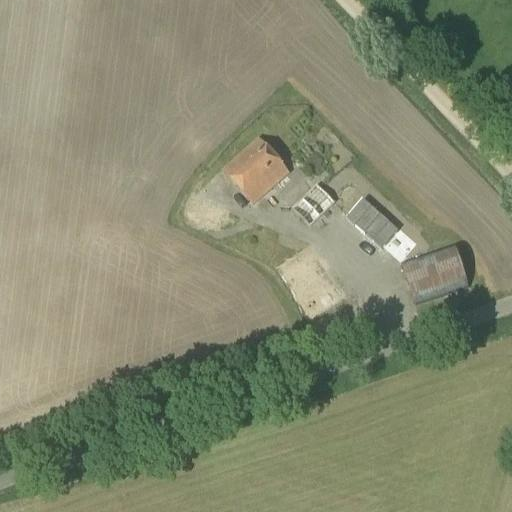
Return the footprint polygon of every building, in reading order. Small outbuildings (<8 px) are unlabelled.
[(253,207),(289,176),(259,141),(223,172),(253,207)] [(311,229),(333,206),(316,189),(294,212),(311,229)] [(215,233),(223,212),(192,200),(184,221),(215,233)] [(308,323),(348,297),(314,243),(273,269),(308,323)] [(415,307),(469,290),(455,248),(402,265),(415,307)]
